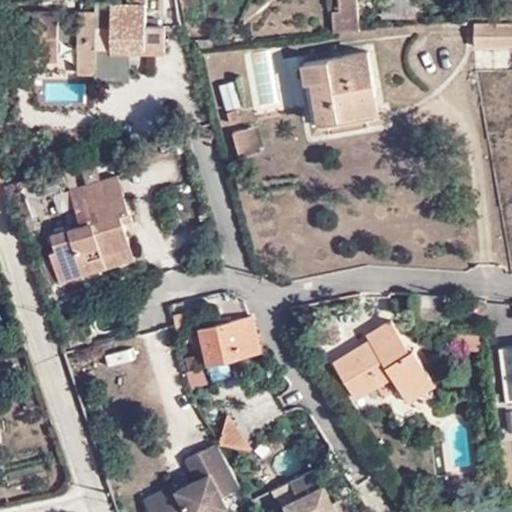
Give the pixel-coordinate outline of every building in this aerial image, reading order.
[(78,10),(78,70),(95,70),(95,78),(127,78),(127,51),(162,51),(162,25),(144,25),(144,0),(126,0),(127,1),(93,1),(93,10),(78,10)] [(335,20),(337,35),(363,33),(359,0),(346,0),(339,1),(341,19),(335,20)] [(388,0),(389,14),(419,11),(417,0),(388,0)] [(56,10),(30,10),(30,59),(56,59),(56,10)] [(511,23),(473,25),(472,45),(511,44),(511,23)] [(315,83),(322,124),(364,116),(361,101),(380,98),(371,52),(306,65),(309,83),(315,83)] [(247,103),(245,76),(223,78),(225,105),(247,103)] [(382,113),(380,98),(361,101),(364,116),(382,113)] [(239,111),(230,114),(233,125),(243,123),(239,111)] [(240,152),(262,149),(258,123),(236,126),(240,152)] [(112,166),(65,181),(69,194),(116,180),(112,166)] [(104,256),(129,248),(121,221),(128,219),(116,180),(69,194),(79,228),(49,238),(54,252),(49,253),(58,282),(107,267),(104,256)] [(35,185),(16,191),(26,220),(45,213),(35,185)] [(133,259),(129,248),(104,256),(107,267),(133,259)] [(442,319),(443,297),(417,295),(416,317),(442,319)] [(194,330),(200,328),(220,324),(217,308),(191,314),(194,330)] [(220,324),(200,328),(209,363),(260,352),(253,316),(220,324)] [(80,317),(64,322),(71,345),(87,341),(80,317)] [(373,343),(367,336),(332,359),(355,396),(389,374),(401,393),(428,376),(410,346),(407,348),(397,334),(388,318),(371,328),(378,339),(373,343)] [(364,332),(367,336),(373,343),(378,339),(371,328),(364,332)] [(479,334),(456,332),(454,346),(478,349),(479,334)] [(194,385),(210,381),(201,350),(185,355),(194,385)] [(511,362),(499,364),(502,394),(511,392),(511,362)] [(432,381),(428,376),(401,393),(405,399),(432,381)] [(251,450),(230,417),(223,445),(251,450)] [(239,490),(216,446),(185,462),(195,483),(175,493),(146,509),(147,511),(222,511),(227,510),(222,499),(239,490)] [(332,504),(314,471),(290,483),(297,497),(287,503),(291,511),(344,511),(339,501),(332,504)] [(142,502),(146,509),(175,493),(172,487),(142,502)]
